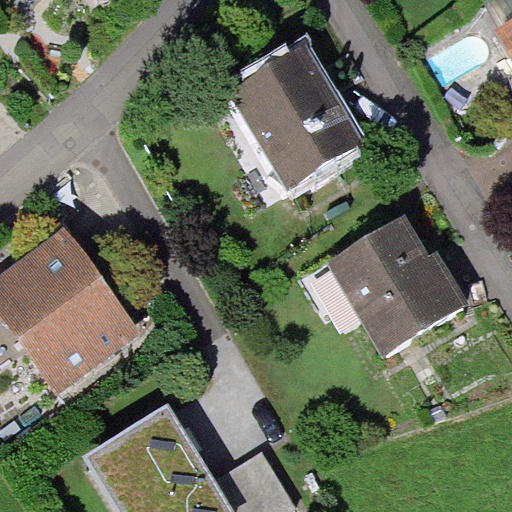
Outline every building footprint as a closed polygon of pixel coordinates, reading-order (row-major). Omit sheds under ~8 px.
[(511,30),(494,41),(511,74),(511,83),(499,90),(511,114),(511,30)] [(351,161),(295,66),(230,104),(286,200),(351,161)] [(421,278),(394,233),(327,273),(382,365),(459,319),(430,272),(421,278)] [(143,340),(66,234),(0,281),(0,316),(61,400),(143,340)] [(190,446),(168,410),(83,463),(113,511),(229,511),(213,485),(190,446)] [(297,511),(262,456),(213,485),(229,511),(297,511)]
